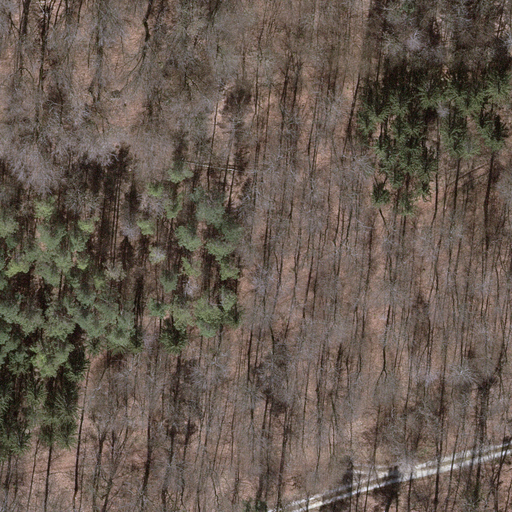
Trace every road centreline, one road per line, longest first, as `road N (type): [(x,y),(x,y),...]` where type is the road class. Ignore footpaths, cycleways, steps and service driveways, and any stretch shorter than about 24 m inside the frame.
road 1 (track): [(88,455),(88,363),(110,340),(258,311),(454,177),(511,156)]
road 2 (track): [(511,38),(214,96),(107,128),(0,137)]
road 3 (track): [(0,472),(88,455),(416,467)]
road 4 (track): [(271,511),(416,467)]
